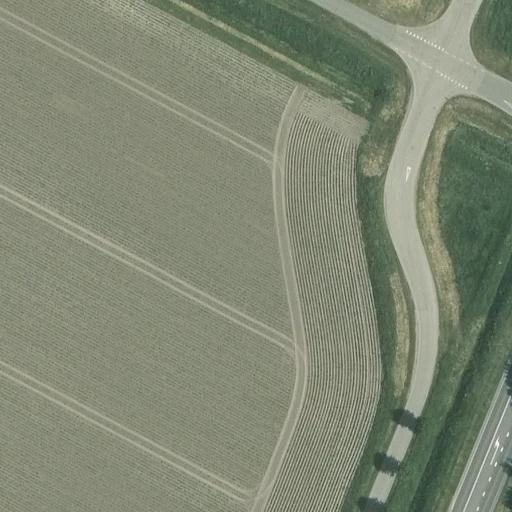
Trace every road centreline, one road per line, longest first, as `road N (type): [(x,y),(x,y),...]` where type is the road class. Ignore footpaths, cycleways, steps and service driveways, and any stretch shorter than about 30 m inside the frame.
road 1 (unclassified): [(370,511),(411,411),(428,336),(397,203),(406,153),(442,63)]
road 2 (unclassified): [(442,63),(325,0)]
